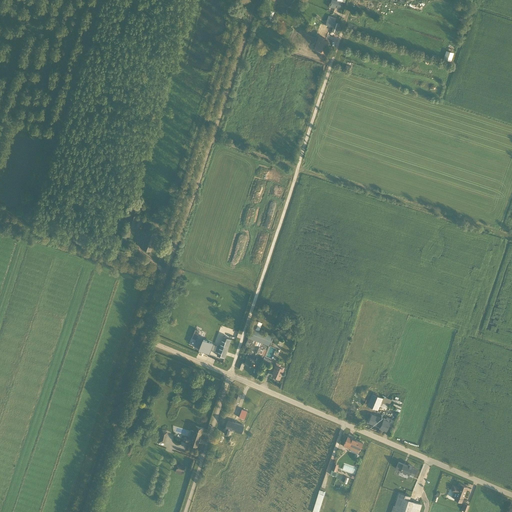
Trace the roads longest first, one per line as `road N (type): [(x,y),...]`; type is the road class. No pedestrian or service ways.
road 1 (unclassified): [(351,0),(229,375)]
road 2 (track): [(511,235),(211,138)]
road 3 (unclassified): [(511,495),(229,375)]
road 4 (track): [(166,272),(88,511)]
road 5 (track): [(166,272),(0,214)]
road 6 (track): [(256,0),(211,138)]
road 7 (unclassified): [(229,375),(185,511)]
road 8 (track): [(211,138),(166,272)]
